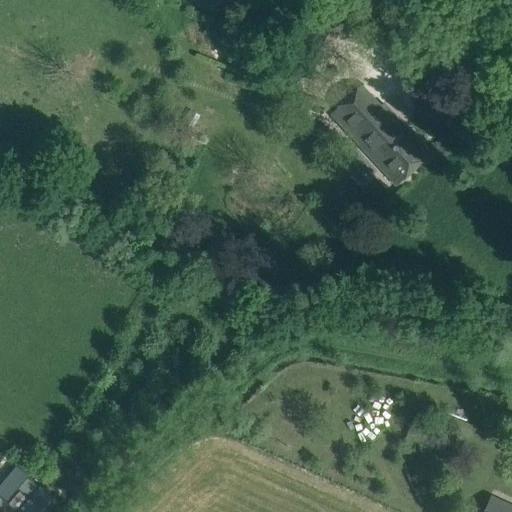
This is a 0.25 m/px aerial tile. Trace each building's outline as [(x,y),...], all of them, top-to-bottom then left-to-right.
[(234,2),(228,14),(241,21),(248,9),(234,2)] [(334,48),(312,35),(294,66),(316,79),(334,48)] [(331,114),(397,187),(431,155),(383,104),(380,107),(361,86),(331,114)] [(40,511),(53,498),(39,487),(39,488),(27,478),(28,476),(16,466),(0,485),(0,497),(6,503),(17,490),(29,499),(17,511),(40,511)] [(511,511),(511,506),(491,496),(483,511),(511,511)]
